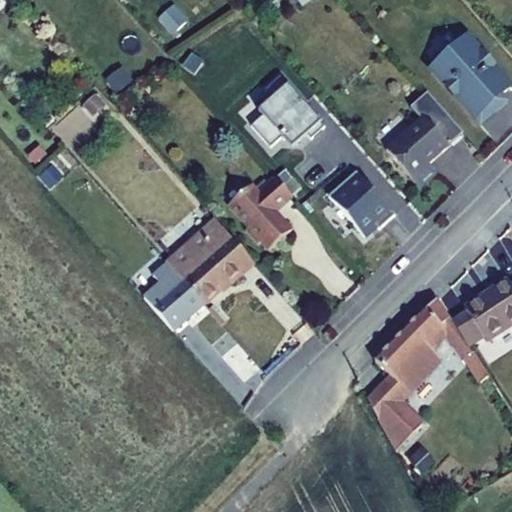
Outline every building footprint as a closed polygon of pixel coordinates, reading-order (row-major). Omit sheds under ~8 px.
[(477,48),(442,79),(490,132),(505,119),(501,114),(511,103),(511,85),(503,76),(505,74),(494,62),(492,64),(477,48)] [(273,127),(261,138),(281,159),(292,149),(294,151),(297,149),(303,155),(315,143),(322,150),(335,138),(290,88),(274,102),(282,111),(269,123),(273,127)] [(94,94),(56,130),(69,144),(107,108),(94,94)] [(437,129),(400,163),(431,197),(448,182),(440,173),(475,141),(438,101),(423,115),(437,129)] [(339,208),(375,247),(387,236),(391,239),(406,225),(368,182),(339,208)] [(300,206),(282,185),(265,200),(259,193),(248,203),(290,250),(301,240),(283,220),(300,206)] [(248,203),(235,214),(255,235),(251,238),(265,253),(268,251),(277,260),(290,250),(248,203)] [(224,230),(175,273),(212,314),(246,285),(249,286),(262,274),(224,230)] [(183,340),(212,314),(175,273),(163,285),(170,293),(154,308),(183,340)] [(506,278),(461,306),(465,312),(453,321),(465,340),(473,350),(485,342),(511,324),(511,282),(510,284),(506,278)] [(438,298),(386,351),(413,377),(439,353),(428,341),(444,325),(457,345),(465,340),(453,321),(438,298)] [(444,358),(439,353),(413,377),(386,351),(376,361),(392,377),(382,387),(385,390),(371,405),(396,452),(423,425),(399,400),(444,358)]
